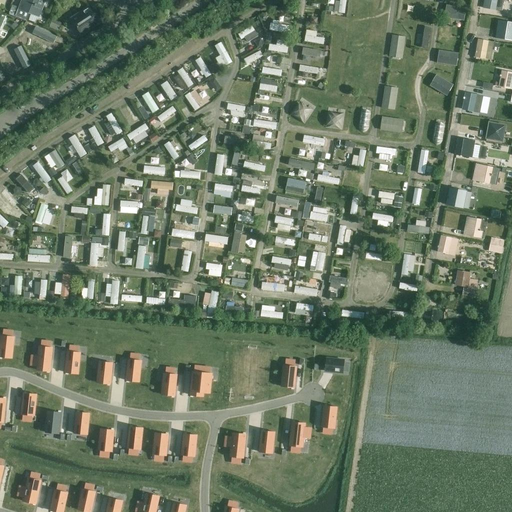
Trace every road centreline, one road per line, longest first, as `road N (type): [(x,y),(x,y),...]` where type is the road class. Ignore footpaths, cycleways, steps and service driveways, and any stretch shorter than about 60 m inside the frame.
road 1 (unknown): [(343,303),(375,306),(386,281),(413,123),(408,90),(427,26)]
road 2 (unclassified): [(24,115),(210,0)]
